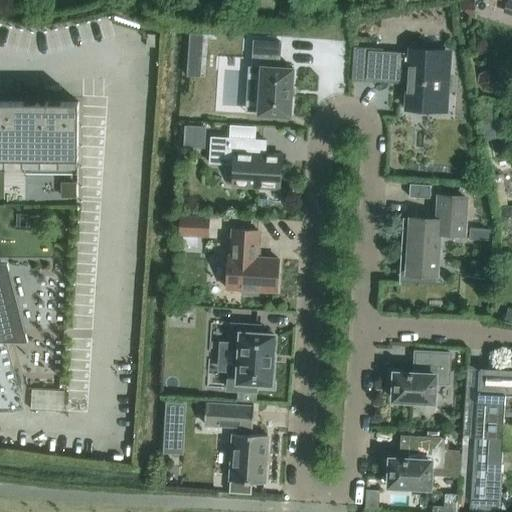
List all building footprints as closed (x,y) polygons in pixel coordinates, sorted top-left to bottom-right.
[(410,52),(368,50),(366,78),(408,81),(406,107),(437,109),(438,93),(446,94),(447,75),(439,74),(441,51),(410,49),(410,52)] [(261,66),(258,114),(290,116),(293,68),(276,66),(276,55),(252,53),(252,65),(261,66)] [(499,87),(501,78),(496,71),(487,68),(479,74),(478,83),(483,91),(492,92),(499,87)] [(0,410),(13,411),(12,410),(11,405),(2,372),(13,370),(5,339),(28,339),(26,331),(20,332),(19,331),(2,268),(9,268),(8,261),(0,260),(0,157),(23,158),(78,158),(79,101),(0,100),(0,410)] [(498,137),(491,100),(478,103),(485,139),(498,137)] [(196,124),(211,125),(212,110),(197,109),(196,124)] [(264,154),(262,151),(259,151),(260,141),(266,141),(266,140),(211,136),(209,162),(233,164),(232,185),(279,188),(281,155),(264,154)] [(430,185),(410,183),(409,196),(430,197),(430,185)] [(28,200),(25,185),(13,187),(16,203),(28,200)] [(463,233),(465,197),(439,196),(438,220),(411,218),(411,222),(403,221),(400,271),(421,273),(422,268),(436,269),(438,231),(463,233)] [(511,205),(511,206),(504,207),(500,214),(501,222),(508,227),(511,225),(511,205)] [(179,234),(207,235),(209,217),(181,216),(179,234)] [(276,291),(278,258),(256,257),(258,230),(232,228),(231,255),(228,255),(226,288),(241,289),(241,294),(258,295),(258,290),(276,291)] [(494,229),(469,228),(469,239),(493,240),(494,229)] [(271,383),(274,334),(258,333),(259,326),(232,324),(231,344),(240,344),(239,369),(229,369),(228,388),(238,389),(237,400),(253,401),(254,390),(255,390),(255,382),(271,383)] [(434,401),(435,382),(448,383),(450,352),(415,350),(414,373),(394,372),(394,375),(390,375),(389,388),(393,388),(392,399),(434,401)] [(511,369),(477,368),(471,501),(499,503),(504,394),(511,394),(511,369)] [(166,402),(165,421),(184,422),(186,403),(166,402)] [(204,424),(235,426),(234,433),(233,433),(230,480),(264,483),(267,435),(250,434),(251,427),(252,427),(254,406),(206,403),(204,424)] [(139,462),(141,408),(116,407),(113,460),(139,462)] [(429,487),(430,468),(444,468),(445,438),(411,436),(409,458),(390,457),(389,461),(385,461),(385,474),(389,474),(388,485),(429,487)]
